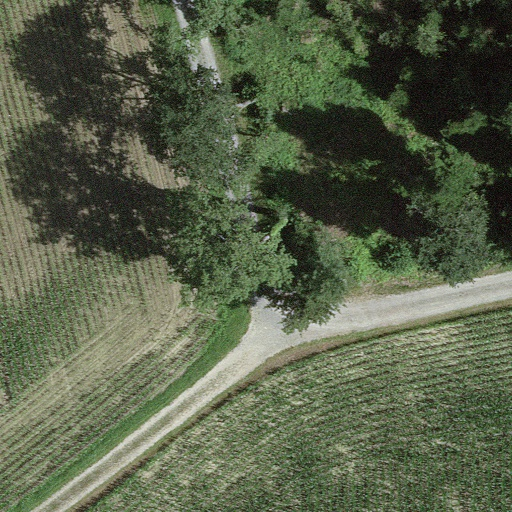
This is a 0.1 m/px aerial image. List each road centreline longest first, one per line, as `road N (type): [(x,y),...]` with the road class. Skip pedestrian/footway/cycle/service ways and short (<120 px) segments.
road 1 (track): [(186,0),(282,333)]
road 2 (track): [(282,333),(48,511)]
